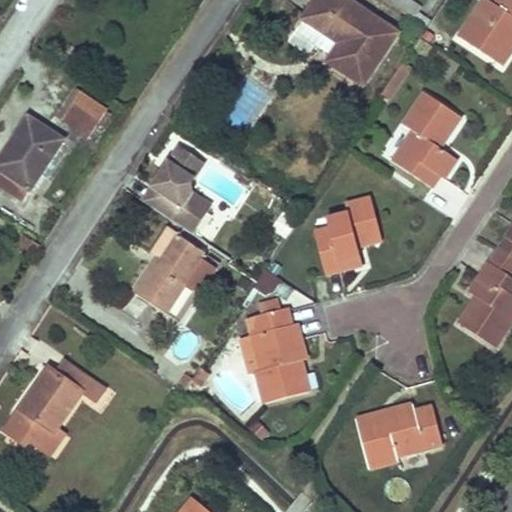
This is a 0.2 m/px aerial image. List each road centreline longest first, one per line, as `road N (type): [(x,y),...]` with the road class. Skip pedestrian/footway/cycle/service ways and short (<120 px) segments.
road 1 (residential): [(227,0),(0,343),(0,61),(40,0)]
road 2 (residential): [(511,165),(395,317),(405,349)]
